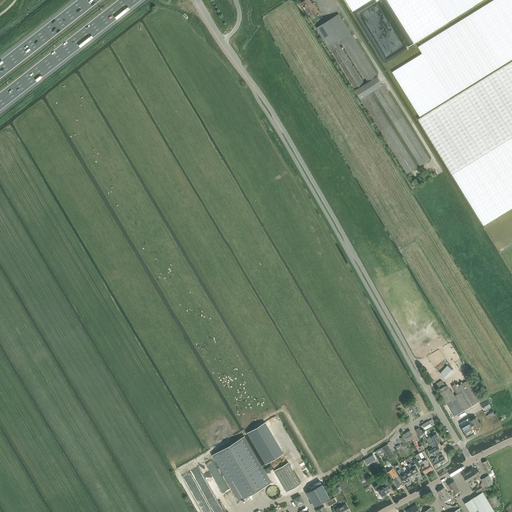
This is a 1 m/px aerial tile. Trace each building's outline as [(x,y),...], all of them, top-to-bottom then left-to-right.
[(310,0),(305,0),(301,3),(308,13),(308,12),(311,17),(319,12),(313,3),(312,3),(310,0)] [(345,0),(353,11),(371,0),(345,0)] [(387,0),(414,43),(418,41),(444,25),(483,0),(387,0)] [(511,0),(493,0),(418,47),(422,53),(418,56),(392,72),(420,116),(511,59),(511,0)] [(421,165),(429,159),(339,14),(317,28),(328,46),(329,45),(408,173),(417,167),(372,95),(376,92),(421,165)] [(511,60),(418,119),(450,170),(453,174),(459,184),(484,225),(511,207),(511,60)] [(447,365),(440,373),(445,378),(453,370),(447,365)] [(439,389),(440,389),(448,403),(455,416),(483,400),(471,379),(457,386),(456,383),(451,386),(457,395),(454,396),(451,391),(446,385),(441,380),(436,384),(439,389)] [(488,400),(482,404),(485,409),(491,406),(488,400)] [(413,414),(420,411),(417,405),(418,404),(415,401),(408,405),(413,414)] [(472,420),(471,420),(469,417),(460,423),(466,434),(474,429),(474,430),(476,429),(472,420)] [(472,420),(476,429),(481,426),(476,417),(472,420)] [(429,421),(423,425),(425,429),(426,429),(432,426),(429,421)] [(265,423),(247,433),(265,465),(283,454),(265,423)] [(405,433),(402,435),(403,436),(406,442),(412,438),(414,437),(410,431),(405,433)] [(435,444),(440,441),(437,434),(428,438),(432,447),(436,445),(435,444)] [(242,437),(213,455),(240,501),(270,483),(242,437)] [(414,437),(412,438),(417,448),(420,453),(419,453),(422,459),(429,471),(433,469),(427,458),(428,457),(424,450),(422,446),(420,447),(414,437)] [(388,444),(382,447),(389,460),(395,456),(388,444)] [(441,464),(446,461),(442,453),(440,454),(438,451),(440,450),(438,445),(432,448),(441,464)] [(432,448),(429,450),(432,455),(433,454),(435,457),(431,459),(436,467),(441,464),(432,448)] [(429,471),(422,459),(419,453),(417,455),(420,460),(419,461),(425,473),(429,471)] [(487,460),(482,462),(487,470),(486,470),(488,474),(490,477),(493,475),(494,475),(493,469),(492,470),(490,468),(491,468),(491,467),(487,460)] [(288,463),(274,471),(287,492),(301,484),(288,463)] [(410,463),(408,464),(411,470),(412,470),(416,476),(420,473),(417,467),(415,464),(411,466),(410,463)] [(405,466),(403,467),(405,470),(410,480),(416,476),(412,470),(411,470),(408,472),(405,466)] [(474,468),(469,471),(474,480),(479,477),(478,474),(480,473),(477,468),(475,469),(474,468)] [(401,485),(394,474),(396,473),(393,469),(388,472),(393,480),(391,480),(396,488),(401,485)] [(400,469),(398,470),(405,482),(410,480),(405,470),(401,472),(400,469)] [(469,483),(474,480),(469,471),(463,475),(469,483)] [(482,482),(480,485),(482,488),(493,483),(492,482),(494,481),(492,476),(490,477),(489,475),(481,479),(482,482)] [(387,479),(381,482),(384,486),(388,493),(393,490),(387,479)] [(456,497),(460,495),(458,492),(460,490),(454,481),(448,484),(456,497)] [(381,482),(374,487),(376,490),(379,489),(382,496),(388,493),(384,486),(381,482)] [(314,506),(328,498),(321,485),(307,492),(314,506)] [(280,494),(280,493),(280,491),(279,490),(278,489),(278,488),(277,487),(275,486),(274,486),(273,486),(271,486),(270,486),(269,487),(268,488),(266,490),(266,491),(266,492),(266,494),(266,495),(267,497),(267,498),(268,498),(269,499),(270,500),(272,500),(274,500),(275,500),(276,499),(277,498),(278,497),(279,496),(280,494)] [(444,501),(450,497),(444,487),(438,491),(444,501)] [(493,508),(487,499),(483,492),(482,492),(481,490),(477,492),(478,494),(472,498),(472,499),(465,504),(470,511),(473,511),(495,511),(493,508)] [(495,494),(487,499),(493,508),(495,507),(501,504),(495,494)] [(304,503),(301,495),(293,499),(297,507),(304,503)] [(326,502),(329,506),(337,502),(335,498),(326,502)]
